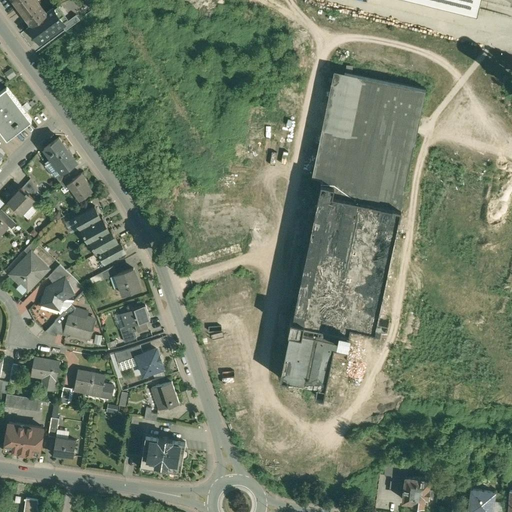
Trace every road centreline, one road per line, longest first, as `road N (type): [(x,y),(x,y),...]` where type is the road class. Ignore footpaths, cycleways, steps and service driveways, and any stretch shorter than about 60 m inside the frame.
road 1 (tertiary): [(219,438),(157,259),(64,115)]
road 2 (residential): [(0,469),(159,493)]
